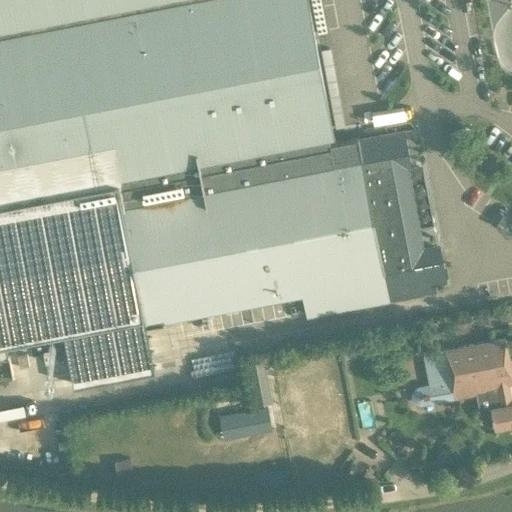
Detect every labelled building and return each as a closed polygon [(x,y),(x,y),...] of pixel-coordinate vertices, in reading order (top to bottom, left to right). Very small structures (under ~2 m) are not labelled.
[(0,0),(0,199),(85,184),(120,178),(334,140),(333,135),(307,0),(0,0)] [(334,140),(120,178),(128,218),(137,264),(144,305),(147,321),(231,305),(304,291),(309,314),(430,291),(429,283),(443,280),(436,245),(422,248),(400,130),(359,137),(359,135),(334,140)] [(0,345),(65,334),(75,384),(154,369),(144,322),(147,321),(144,305),(137,264),(128,218),(120,178),(85,184),(0,199),(0,345)] [(494,426),(511,422),(511,386),(511,385),(511,373),(505,337),(429,351),(439,401),(487,392),(490,405),(479,407),(481,417),(481,418),(482,420),(483,421),(484,422),(486,423),(487,424),(489,424),(491,424),(493,424),(494,426)] [(63,346),(43,350),(45,363),(65,359),(63,346)] [(253,399),(267,396),(261,365),(265,364),(262,350),(244,354),(253,399)] [(261,409),(260,406),(254,407),(257,420),(267,418),(265,408),(261,409)] [(129,458),(111,461),(113,474),(131,471),(129,458)]
